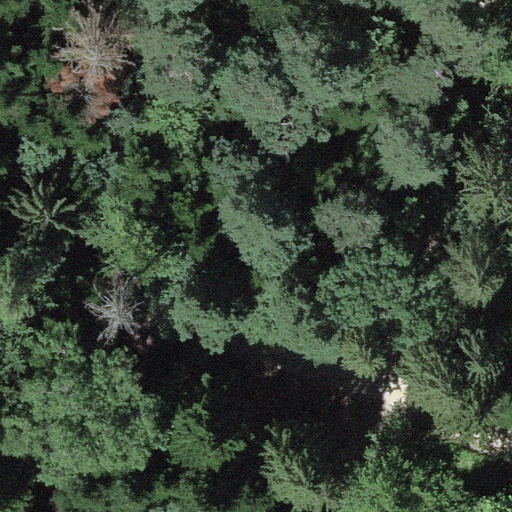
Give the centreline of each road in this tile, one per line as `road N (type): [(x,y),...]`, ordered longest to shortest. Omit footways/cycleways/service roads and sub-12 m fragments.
road 1 (track): [(0,250),(370,397),(511,465)]
road 2 (track): [(322,511),(370,397),(480,0)]
